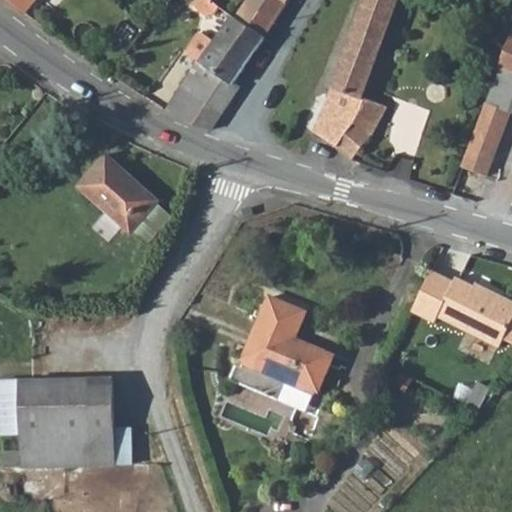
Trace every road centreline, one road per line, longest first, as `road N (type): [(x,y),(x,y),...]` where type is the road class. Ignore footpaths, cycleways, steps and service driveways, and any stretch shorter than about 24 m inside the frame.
road 1 (unclassified): [(242,161),(157,318),(148,361),(159,421),(195,511)]
road 2 (residential): [(511,238),(242,161)]
road 3 (residential): [(223,155),(112,104),(0,29)]
road 4 (residential): [(223,155),(313,0)]
